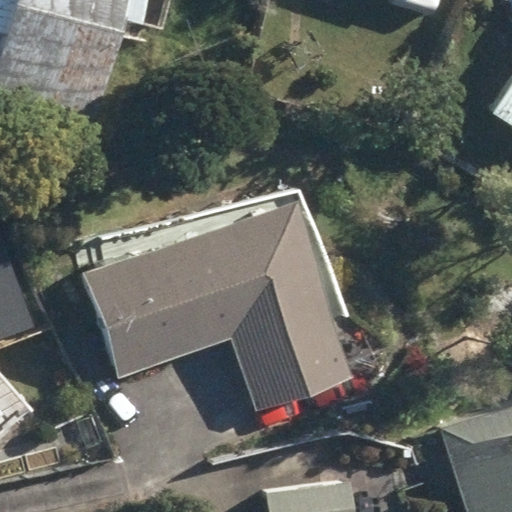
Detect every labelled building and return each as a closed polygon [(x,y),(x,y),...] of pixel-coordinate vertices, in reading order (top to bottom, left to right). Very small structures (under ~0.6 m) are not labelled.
[(0,0),(0,110),(60,124),(85,22),(107,27),(113,0),(0,0)] [(511,53),(468,118),(511,148),(511,53)] [(212,334),(241,405),(324,373),(252,191),(55,268),(99,378),(212,334)] [(1,234),(0,234),(0,338),(35,326),(1,234)] [(0,420),(10,410),(0,399),(0,420)] [(511,511),(511,408),(439,427),(460,511),(511,511)] [(249,490),(251,511),(336,511),(332,481),(249,490)]
